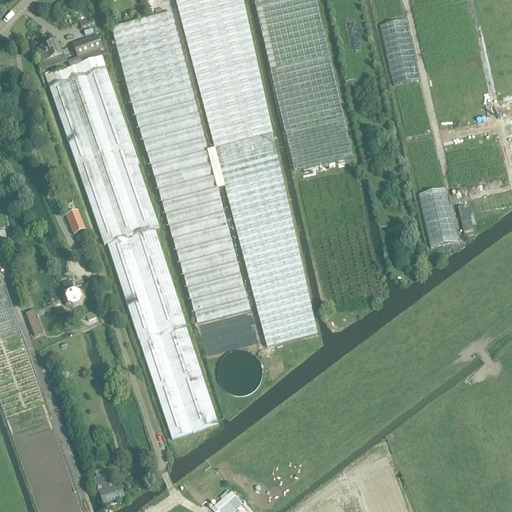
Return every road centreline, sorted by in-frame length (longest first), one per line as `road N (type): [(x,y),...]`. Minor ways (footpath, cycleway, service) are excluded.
road 1 (residential): [(2,25),(19,62),(35,151),(67,239),(114,327),(170,488)]
road 2 (track): [(406,0),(454,205)]
